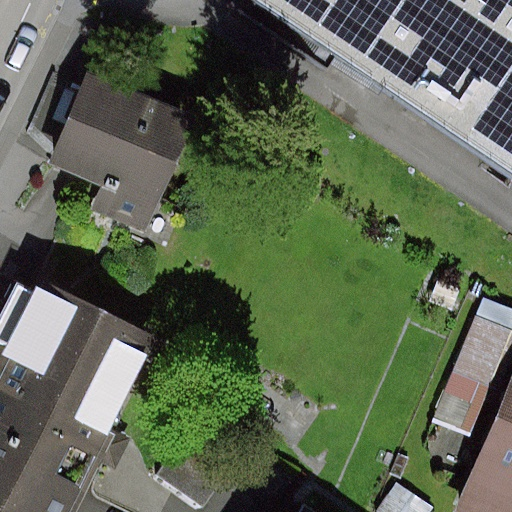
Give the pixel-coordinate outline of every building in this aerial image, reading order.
[(511,0),(240,0),(511,197),(511,0)] [(201,115),(100,75),(64,165),(164,206),(201,115)] [(71,511),(159,338),(43,280),(35,296),(20,289),(0,328),(0,511),(71,511)] [(486,431),(511,359),(511,320),(477,307),(438,414),(486,431)] [(511,398),(481,501),(511,510),(511,398)]
